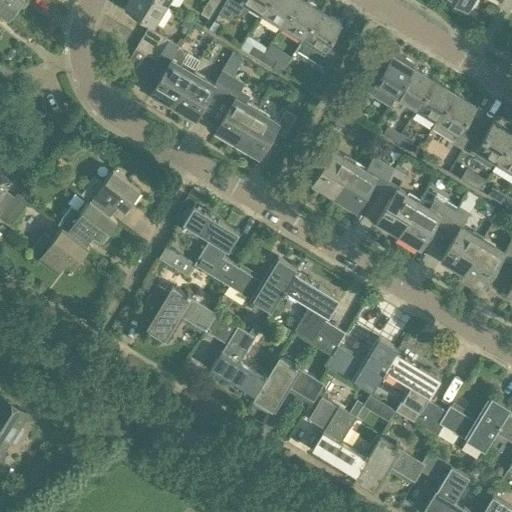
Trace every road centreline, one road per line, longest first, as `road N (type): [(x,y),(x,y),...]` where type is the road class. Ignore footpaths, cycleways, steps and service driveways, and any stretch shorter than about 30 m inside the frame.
road 1 (residential): [(90,0),(79,56),(109,110),(511,349)]
road 2 (tertiary): [(315,511),(78,370)]
road 3 (residential): [(511,85),(368,0)]
road 4 (unclassified): [(78,370),(160,234)]
